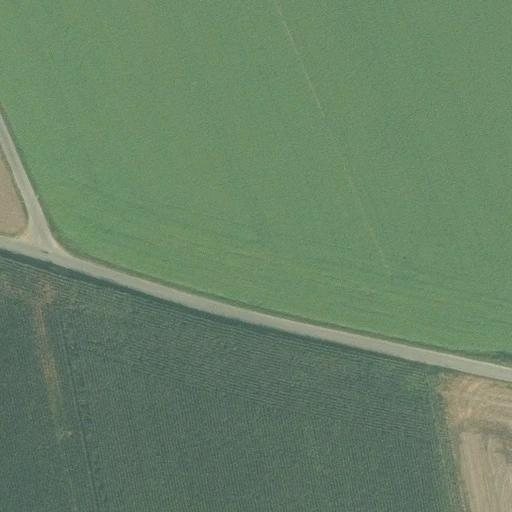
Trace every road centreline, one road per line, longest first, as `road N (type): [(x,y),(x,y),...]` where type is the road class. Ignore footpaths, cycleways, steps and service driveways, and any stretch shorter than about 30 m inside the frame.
road 1 (unclassified): [(0,243),(231,314),(511,376)]
road 2 (track): [(0,131),(42,231),(36,254)]
